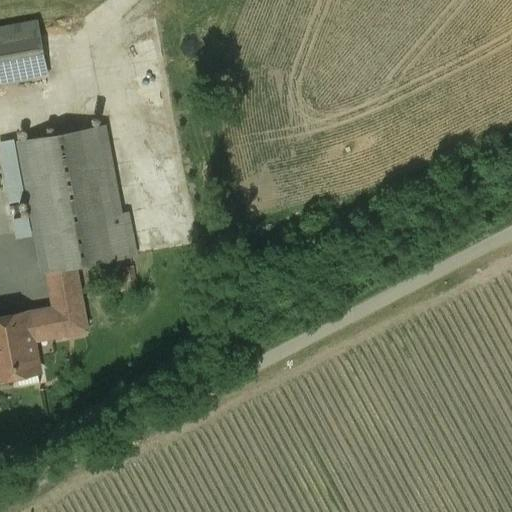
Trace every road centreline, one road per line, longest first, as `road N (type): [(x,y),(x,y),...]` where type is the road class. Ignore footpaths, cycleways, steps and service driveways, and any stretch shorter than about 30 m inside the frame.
road 1 (unknown): [(511,71),(318,159),(97,379),(0,452)]
road 2 (unclassified): [(511,233),(0,502)]
